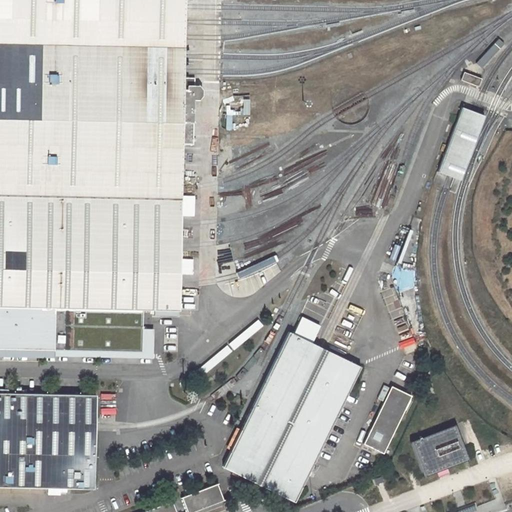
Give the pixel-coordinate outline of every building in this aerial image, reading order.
[(0,0),(0,348),(142,351),(143,308),(155,308),(180,308),(180,284),(181,246),(181,223),(181,188),(182,144),(183,89),(184,78),(184,72),(184,57),(184,38),(185,22),(185,7),(185,0),(0,0)] [(465,72),(462,80),(480,87),(483,79),(465,72)] [(195,78),(184,78),(183,89),(187,89),(187,85),(194,85),(195,78)] [(187,89),(183,89),(182,144),(193,144),(194,100),(199,100),(202,95),(202,90),(199,85),(194,85),(187,85),(187,89)] [(438,171),(461,180),(484,116),(462,107),(438,171)] [(302,317),(294,334),(312,343),(321,326),(302,317)] [(233,350),(263,325),(258,320),(229,344),(233,350)] [(289,331),(222,466),(294,502),(361,366),(322,347),(312,343),(294,334),(289,331)] [(202,375),(231,351),(227,345),(198,370),(202,375)] [(383,453),(411,396),(391,386),(382,405),(363,443),(383,453)] [(92,393),(0,391),(0,484),(90,487),(91,427),(92,393)] [(468,460),(455,424),(410,441),(423,477),(437,471),(447,468),(468,460)] [(438,477),(449,473),(447,468),(437,471),(438,477)] [(187,511),(193,511),(223,500),(217,484),(182,497),(187,511)] [(176,511),(172,501),(142,511),(176,511)]
